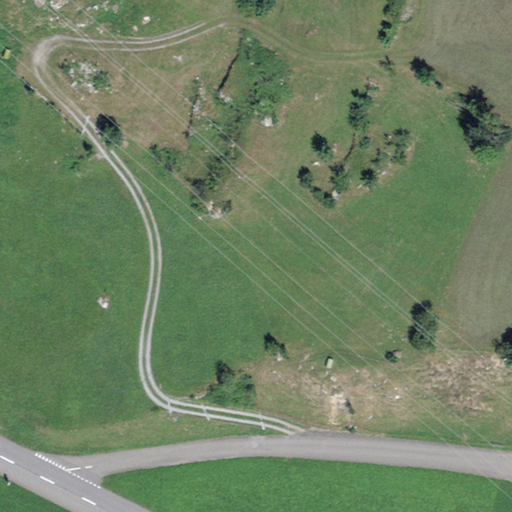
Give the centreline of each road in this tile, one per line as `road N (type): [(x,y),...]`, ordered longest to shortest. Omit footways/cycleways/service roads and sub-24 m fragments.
road 1 (track): [(332,446),(278,424),(171,405),(152,391),(143,361),(154,271),(146,216),(110,156),(45,81),(38,59),(58,40),(150,45),(228,19),(324,57),(367,52)]
road 2 (track): [(36,475),(284,442),(511,465)]
road 3 (primary): [(108,511),(0,457)]
